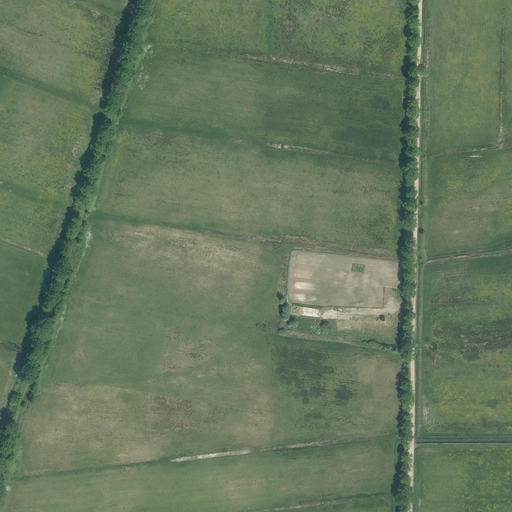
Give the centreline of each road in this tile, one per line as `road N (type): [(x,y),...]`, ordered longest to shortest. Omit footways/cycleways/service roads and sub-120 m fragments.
road 1 (track): [(420,0),(410,511)]
road 2 (track): [(0,463),(145,0)]
